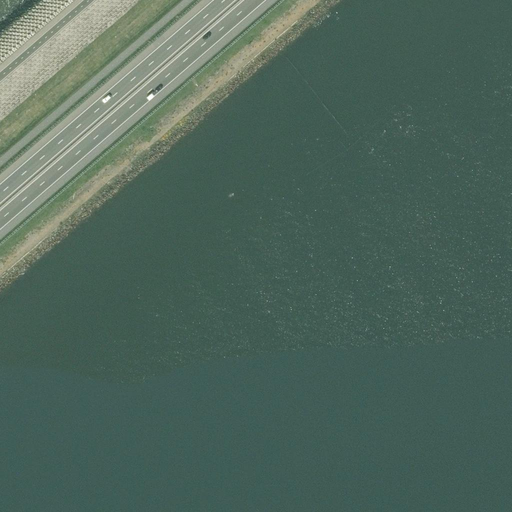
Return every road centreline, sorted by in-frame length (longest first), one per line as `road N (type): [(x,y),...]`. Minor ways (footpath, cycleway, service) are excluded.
road 1 (motorway): [(0,219),(254,0)]
road 2 (motorway): [(221,0),(0,190)]
